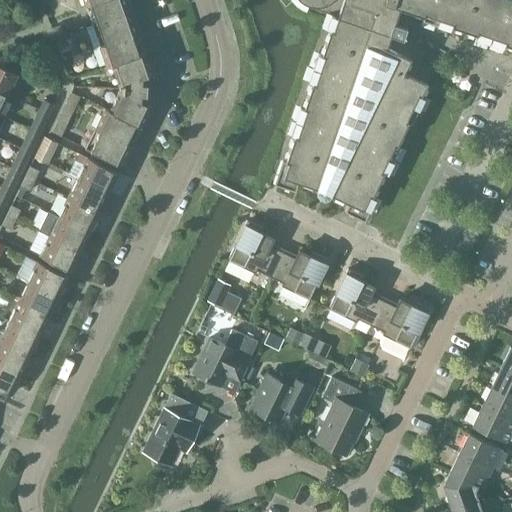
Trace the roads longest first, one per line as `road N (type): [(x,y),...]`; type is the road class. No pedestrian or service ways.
road 1 (residential): [(46,449),(165,196)]
road 2 (residential): [(252,199),(462,297)]
road 3 (residential): [(363,497),(289,462),(156,511)]
road 4 (residential): [(363,497),(462,297)]
road 5 (residential): [(165,196),(141,152),(171,84),(141,0)]
road 6 (residential): [(165,196),(220,84),(208,0)]
